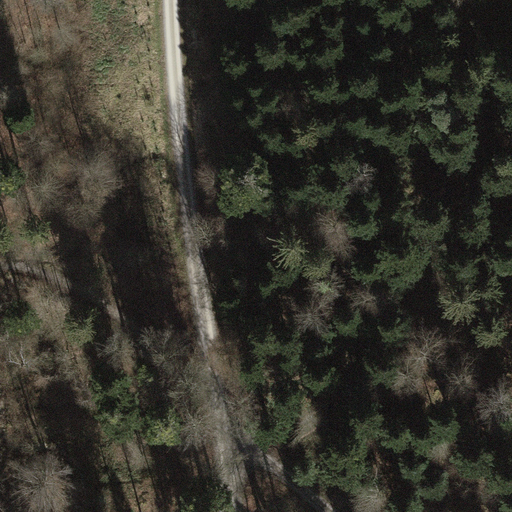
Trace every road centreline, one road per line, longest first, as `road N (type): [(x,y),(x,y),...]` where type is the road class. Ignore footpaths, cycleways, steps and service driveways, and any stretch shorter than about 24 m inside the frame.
road 1 (unclassified): [(238,511),(238,438),(191,241),(173,0)]
road 2 (track): [(0,267),(91,292),(238,438)]
